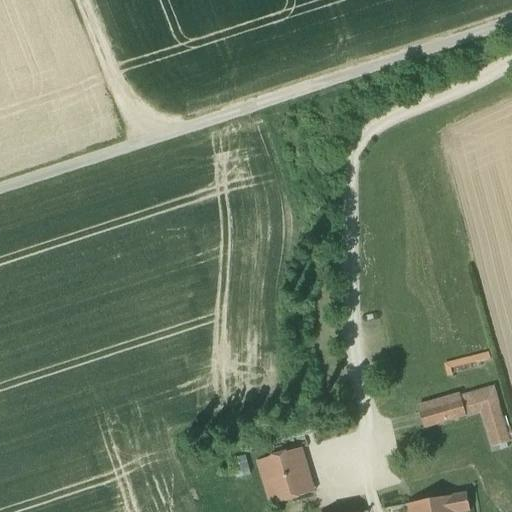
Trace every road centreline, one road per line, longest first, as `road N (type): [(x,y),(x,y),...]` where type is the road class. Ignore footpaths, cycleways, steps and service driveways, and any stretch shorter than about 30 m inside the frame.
road 1 (unclassified): [(0,190),(511,22)]
road 2 (track): [(511,59),(476,84),(387,120),(360,139),(350,166),(352,362),(382,462)]
road 3 (track): [(80,0),(138,145)]
